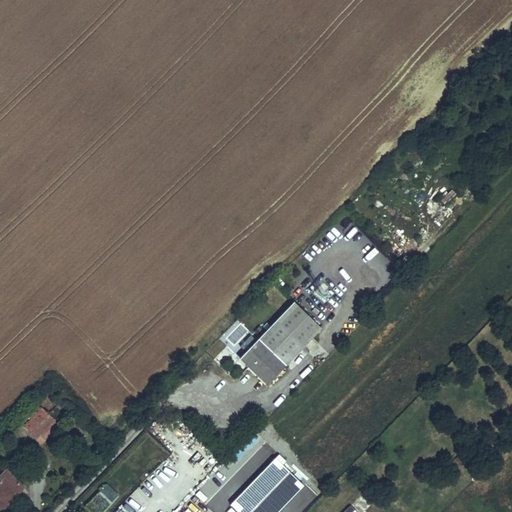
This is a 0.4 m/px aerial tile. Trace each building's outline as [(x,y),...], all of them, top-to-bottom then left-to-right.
[(293,304),(257,341),(285,368),(295,358),(321,331),(293,304)] [(285,368),(257,341),(238,360),(266,387),(285,368)] [(295,358),(285,368),(290,373),(300,363),(295,358)] [(40,408),(22,427),(41,445),(59,426),(40,408)] [(273,459),(229,506),(235,511),(278,511),(303,486),(273,459)] [(0,511),(1,511),(23,490),(4,472),(0,475),(0,511)] [(83,508),(87,511),(102,511),(118,496),(106,484),(83,508)]
